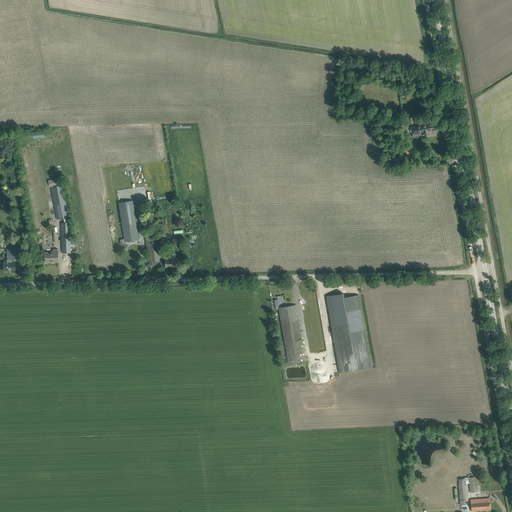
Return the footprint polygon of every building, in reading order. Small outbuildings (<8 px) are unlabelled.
[(413,138),(423,136),(425,136),(430,135),(429,131),(437,130),(435,123),(430,124),(411,127),(413,138)] [(407,161),(411,160),(407,141),(402,142),(407,161)] [(69,217),(62,185),(64,185),(62,177),(48,180),(50,187),(51,187),(57,219),(64,218),(64,223),(62,223),(63,253),(71,253),(70,223),(69,217)] [(119,203),(122,225),(136,223),(133,201),(119,203)] [(138,233),(136,223),(122,225),(124,242),(139,240),(139,239),(140,238),(140,233),(138,233)] [(152,261),(160,260),(157,241),(149,243),(152,261)] [(14,262),(14,259),(21,258),(21,248),(7,249),(7,260),(5,260),(5,262),(4,262),(4,270),(10,270),(16,270),(15,262),(14,262)] [(45,253),(45,259),(45,260),(45,262),(50,262),(50,261),(52,261),(52,262),(58,261),(57,249),(53,249),(53,252),(45,253)] [(176,259),(176,253),(169,253),(170,259),(167,259),(166,259),(165,259),(165,260),(164,260),(164,264),(165,264),(165,268),(177,267),(176,259)] [(359,295),(344,297),(343,293),(326,296),(339,373),(371,367),(359,295)] [(309,304),(308,300),(306,301),(306,304),(304,304),(305,311),(303,312),(304,316),(306,315),(306,318),(304,318),(305,322),(307,321),(312,352),(316,351),(317,359),(328,357),(318,302),(309,304)] [(288,363),(305,361),(297,310),(296,305),(279,308),(280,313),(288,363)] [(469,477),(470,492),(473,492),(478,491),(476,476),(471,477),(469,477)] [(468,500),(467,493),(466,478),(459,478),(459,483),(458,483),(460,505),(466,504),(466,500),(468,500)] [(472,511),(485,510),(490,510),(489,498),(484,499),(471,500),(472,511)]
